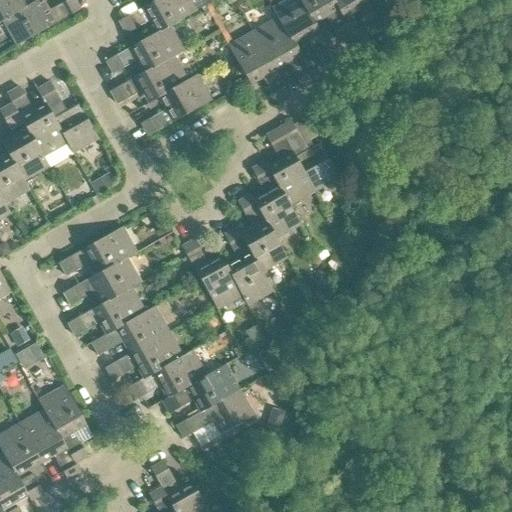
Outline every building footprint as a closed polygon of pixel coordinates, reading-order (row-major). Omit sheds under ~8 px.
[(0,0),(0,23),(2,22),(27,8),(26,7),(32,4),(30,0),(0,0)] [(27,8),(2,22),(16,47),(51,28),(79,11),(73,0),(69,0),(49,11),(43,0),(40,0),(36,2),(32,4),(26,7),(27,8)] [(149,22),(156,34),(161,31),(161,32),(169,27),(169,28),(196,13),(188,0),(159,0),(157,1),(156,1),(151,4),(118,22),(125,35),(149,22)] [(288,0),(271,10),(276,19),(277,19),(292,44),(295,49),(320,35),(314,25),(311,20),(299,0),(288,0)] [(341,16),(331,0),(299,0),(311,20),(314,25),(326,19),(339,43),(352,35),(344,22),(341,16)] [(331,0),(341,16),(344,22),(369,7),(364,0),(331,0)] [(371,11),(358,18),(369,38),(382,31),(371,11)] [(276,19),(253,33),(272,67),(275,73),(288,66),(301,89),(314,82),(295,49),(292,44),(277,19),(276,19)] [(136,62),(143,74),(148,71),(148,72),(173,58),(183,53),(169,28),(169,27),(161,32),(161,31),(156,34),(105,63),(112,76),(136,62)] [(272,67),(253,33),(227,47),(250,87),(262,80),(276,104),(289,96),(275,73),(272,67)] [(309,46),(320,66),(333,59),(322,39),(309,46)] [(147,105),(157,100),(163,97),(162,96),(187,82),(173,58),(148,72),(148,71),(143,74),(133,80),(147,105)] [(163,97),(157,100),(171,125),(211,102),(196,76),(187,82),(162,96),(163,97)] [(109,93),(117,106),(136,95),(129,82),(109,93)] [(67,145),(66,145),(72,154),(98,140),(78,105),(66,113),(49,84),(37,91),(36,91),(43,105),(47,111),(47,110),(67,145)] [(43,158),(66,145),(67,145),(47,110),(47,111),(43,105),(32,111),(19,88),(6,95),(12,105),(23,125),(24,128),(28,134),(43,158)] [(0,113),(10,132),(23,125),(12,105),(0,111),(0,113)] [(140,125),(147,138),(167,127),(160,114),(140,125)] [(294,159),(314,193),(339,179),(319,145),(307,152),(290,123),(277,130),(294,159)] [(3,149),(5,152),(8,158),(23,182),(24,182),(49,168),(43,158),(28,134),(24,128),(1,142),(4,148),(3,149)] [(274,183),(276,187),(279,192),(280,192),(289,207),(314,193),(294,159),(277,130),(265,137),(278,160),(266,166),(275,183),(274,183)] [(0,198),(4,205),(5,205),(29,191),(24,182),(23,182),(8,158),(5,152),(0,154),(0,198)] [(262,190),(274,183),(275,183),(266,166),(264,163),(251,170),(262,190)] [(276,187),(252,200),(255,206),(275,240),(276,240),(300,226),(289,207),(280,192),(279,192),(276,187)] [(250,226),(238,233),(241,239),(261,273),(262,273),(286,259),(276,240),(275,240),(255,206),(252,200),(250,196),(237,203),(250,226)] [(0,220),(9,215),(10,215),(5,205),(4,205),(0,198),(0,220)] [(94,261),(101,273),(126,259),(127,260),(136,254),(122,228),(58,264),(66,277),(94,261)] [(236,259),(225,266),(228,272),(242,297),(241,297),(247,307),(273,292),(262,273),(261,273),(241,239),(238,233),(236,229),(223,236),(236,259)] [(228,272),(225,266),(220,257),(207,264),(194,241),(181,248),(217,311),(241,297),(242,297),(228,272)] [(321,248),(315,252),(320,260),(327,256),(321,248)] [(93,294),(100,306),(105,303),(106,304),(131,289),(131,290),(141,284),(127,260),(126,259),(101,273),(62,294),(70,307),(93,294)] [(0,299),(10,294),(0,275),(0,299)] [(325,276),(320,279),(324,286),(329,283),(325,276)] [(97,324),(104,336),(110,333),(145,314),(144,313),(131,290),(131,289),(106,304),(105,303),(100,306),(67,325),(74,337),(97,324)] [(121,344),(128,356),(168,333),(154,308),(144,313),(145,314),(110,333),(104,336),(91,344),(98,357),(121,344)] [(264,341),(256,326),(245,333),(253,347),(264,341)] [(29,341),(23,330),(11,337),(17,348),(29,341)] [(135,368),(142,380),(182,358),(182,357),(168,333),(128,356),(105,369),(112,382),(132,371),(131,370),(135,368)] [(26,349),(14,356),(23,371),(34,365),(26,349)] [(9,350),(0,354),(0,370),(16,362),(9,350)] [(159,388),(165,400),(206,377),(205,377),(191,352),(182,357),(182,358),(142,380),(128,388),(135,401),(159,388)] [(286,381),(301,369),(293,358),(278,371),(286,381)] [(192,402),(198,414),(238,391),(224,366),(205,377),(206,377),(165,400),(161,402),(168,415),(192,402)] [(37,402),(43,411),(44,411),(63,445),(66,451),(68,455),(74,465),(87,458),(73,435),(86,427),(63,387),(37,402)] [(238,391),(198,414),(175,427),(182,440),(211,423),(218,436),(253,417),(238,391)] [(44,411),(43,411),(19,425),(41,465),(66,451),(63,445),(44,411)] [(268,427),(278,430),(282,414),(273,411),(268,427)] [(0,435),(0,451),(4,458),(5,458),(13,473),(14,473),(17,478),(41,465),(19,425),(0,435)] [(79,474),(74,465),(68,455),(55,462),(66,482),(79,474)] [(4,458),(0,460),(0,506),(2,511),(3,511),(27,498),(19,482),(17,478),(14,473),(13,473),(5,458),(4,458)] [(150,470),(161,489),(174,511),(207,511),(191,484),(179,491),(163,462),(150,470)] [(19,482),(27,498),(30,502),(43,495),(32,475),(19,482)] [(157,511),(174,511),(161,489),(148,496),(157,511)]
